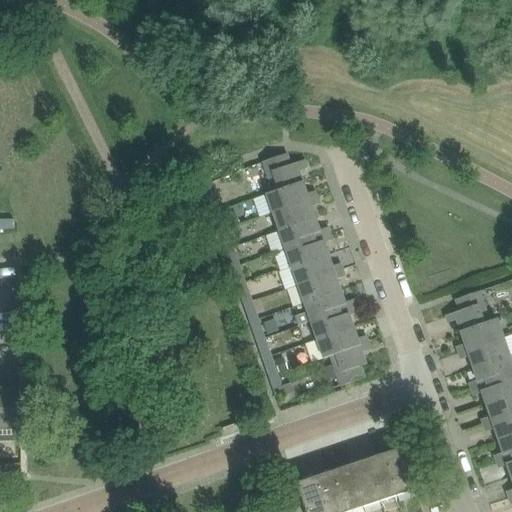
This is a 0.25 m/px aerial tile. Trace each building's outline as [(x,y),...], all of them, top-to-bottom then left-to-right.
[(292,165),(288,154),(264,162),(274,192),(304,181),(300,170),(308,167),(306,160),(292,165)] [(308,194),(304,181),(274,192),(268,194),(274,212),(318,197),(316,191),(308,194)] [(219,205),(214,192),(206,195),(210,208),(219,205)] [(321,204),(318,197),(274,212),(280,230),(316,218),(313,207),(321,204)] [(227,228),(223,216),(214,219),(219,231),(227,228)] [(321,230),(316,218),(280,230),(287,249),(331,234),(329,227),(321,230)] [(232,242),(227,228),(219,231),(224,246),(232,242)] [(333,240),(331,234),(287,249),(293,268),(329,255),(325,243),(333,240)] [(236,252),(227,255),(232,269),(240,265),(236,252)] [(333,266),(329,255),(293,268),(299,285),(344,270),(342,263),(333,266)] [(245,279),(240,265),(232,269),(236,282),(245,279)] [(346,276),(344,270),(299,285),(305,304),(342,291),(338,279),(346,276)] [(248,288),(240,291),(244,304),(253,301),(248,288)] [(312,322),(356,306),(354,300),(346,303),(342,291),(305,304),(309,313),(296,317),(299,326),(312,322)] [(491,322),(487,310),(480,291),(456,300),(460,311),(446,316),(449,323),(457,320),(461,332),(491,322)] [(258,314),(253,301),(244,304),(249,317),(258,314)] [(359,313),(356,306),(312,322),(318,340),(354,328),(350,316),(359,313)] [(459,353),(505,338),(498,319),(491,322),(461,332),(465,344),(457,347),(459,353)] [(266,338),(261,325),(253,328),(257,341),(266,338)] [(358,339),(354,328),(318,340),(325,359),(331,357),(331,356),(369,343),(367,336),(358,339)] [(271,351),(266,338),(257,341),(262,354),(271,351)] [(474,369),(511,356),(505,338),(459,353),(461,360),(470,357),(474,369)] [(371,349),(369,343),(331,356),(331,357),(341,386),(366,378),(362,366),(367,364),(363,352),(371,349)] [(472,390),(511,375),(511,358),(511,356),(474,369),(478,380),(469,383),(472,390)] [(279,374),(273,358),(264,361),(270,378),(279,374)] [(285,393),(279,374),(270,378),(276,396),(285,393)] [(486,405),(511,395),(511,375),(472,390),(474,396),(482,393),(486,405)] [(0,429),(21,429),(19,388),(0,389),(0,429)] [(484,426),(511,416),(511,395),(486,405),(490,417),(482,419),(484,426)] [(499,441),(511,436),(511,416),(484,426),(487,432),(495,430),(499,441)] [(497,462),(511,456),(511,436),(499,441),(503,453),(495,456),(497,462)] [(415,489),(402,448),(384,454),(398,495),(415,489)] [(398,495),(384,454),(367,460),(381,501),(398,495)] [(511,477),(511,456),(497,462),(499,469),(508,466),(511,477)] [(381,501),(367,460),(350,466),(364,507),(381,501)] [(22,473),(22,463),(5,464),(5,474),(22,473)] [(347,511),(364,507),(350,466),(333,472),(346,511),(347,511)] [(346,511),(333,472),(316,477),(327,511),(346,511)] [(427,482),(424,472),(417,474),(420,484),(427,482)] [(327,511),(316,477),(297,484),(306,511),(327,511)]
